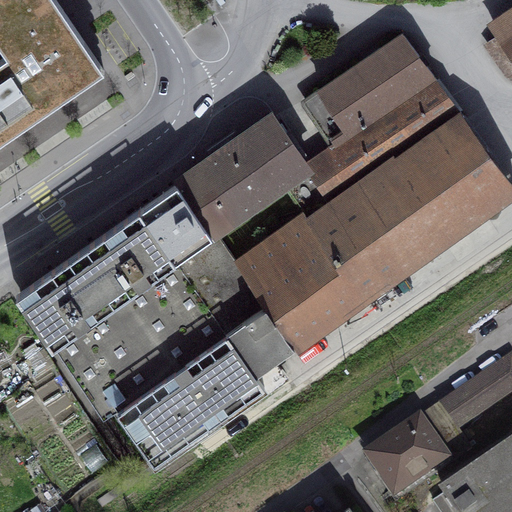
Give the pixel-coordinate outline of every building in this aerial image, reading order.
[(0,0),(0,40),(9,54),(0,60),(0,142),(21,129),(68,96),(106,70),(74,21),(59,0),(0,0)] [(511,5),(473,33),(510,85),(511,83),(511,5)] [(511,189),(511,181),(402,33),(304,99),(334,140),(305,161),(331,199),(306,215),(283,228),(237,262),(294,346),(511,189)] [(214,228),(283,181),(306,215),(331,199),(305,161),(273,114),(176,181),(210,231),(214,228)] [(210,231),(176,181),(140,206),(175,258),(207,305),(226,333),(255,372),(294,346),(237,262),(214,228),(210,231)] [(175,258),(140,206),(79,249),(114,300),(175,258)] [(114,300),(79,249),(16,291),(53,343),(114,300)] [(207,305),(175,258),(114,300),(53,343),(86,394),(207,305)] [(226,333),(207,305),(86,394),(103,418),(117,408),(226,333)] [(255,372),(226,333),(117,408),(153,460),(262,384),(264,386),(265,385),(255,372)] [(511,388),(511,358),(511,357),(442,405),(369,455),(395,491),(467,441),(457,426),(511,388)] [(511,511),(511,446),(433,500),(441,511),(511,511)]
